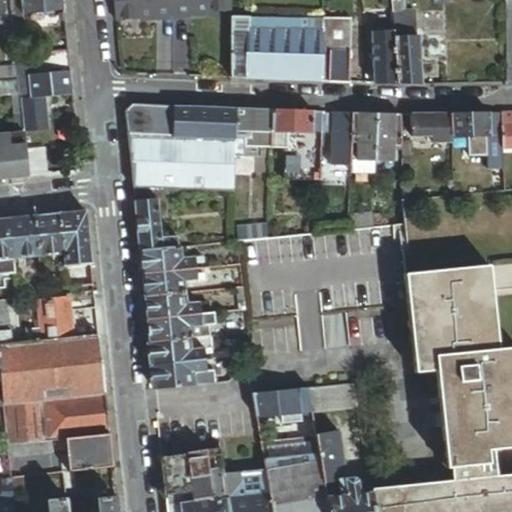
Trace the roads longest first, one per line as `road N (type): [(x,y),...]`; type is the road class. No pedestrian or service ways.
road 1 (residential): [(101,91),(511,98)]
road 2 (residential): [(141,511),(111,187)]
road 3 (unknown): [(132,411),(216,402),(253,381),(376,370),(380,391)]
